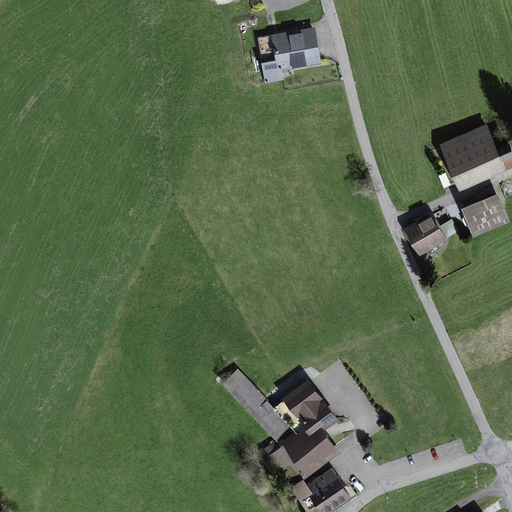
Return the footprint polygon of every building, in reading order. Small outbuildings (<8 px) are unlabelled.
[(317,28),(274,34),(277,58),(264,60),(267,81),(284,78),(282,68),(322,63),(317,28)] [(491,126),(443,145),(459,184),(506,165),(491,126)] [(444,186),(450,185),(448,172),(441,173),(444,186)] [(499,193),(464,206),(475,234),(510,221),(499,193)] [(445,208),(406,228),(420,254),(458,233),(445,208)] [(243,396),(244,387),(251,387),(253,376),(229,374),(228,384),(236,385),(235,395),(243,396)] [(323,426),(338,415),(312,380),(286,398),(307,426),(312,434),(323,426)] [(309,475),(342,450),(323,426),(312,434),(307,426),(284,443),(309,475)] [(325,511),(328,511),(356,495),(337,465),(308,483),(325,511)]
